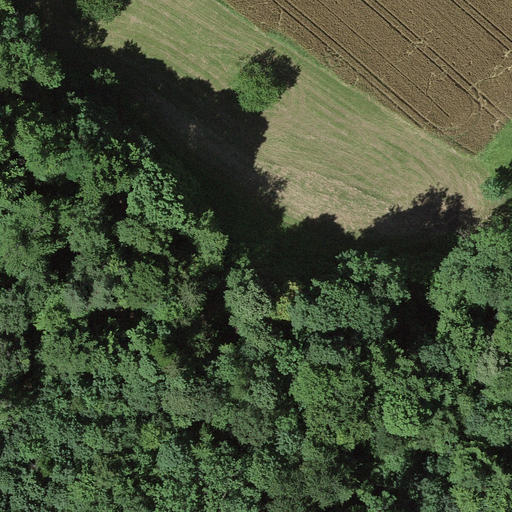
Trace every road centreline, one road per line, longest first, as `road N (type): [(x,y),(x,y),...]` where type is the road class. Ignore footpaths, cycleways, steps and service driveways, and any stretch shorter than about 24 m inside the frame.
road 1 (track): [(0,317),(118,311),(226,343),(511,392)]
road 2 (track): [(0,79),(48,137),(193,260),(332,357)]
